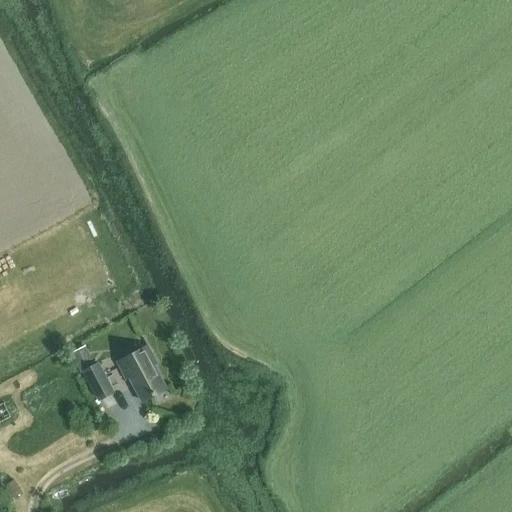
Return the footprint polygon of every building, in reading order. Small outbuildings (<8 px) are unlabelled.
[(93,364),(84,345),(70,352),(80,371),(93,364)] [(147,346),(117,362),(126,378),(129,377),(142,401),(166,389),(153,364),(156,363),(147,346)] [(113,392),(98,363),(84,371),(99,399),(113,392)] [(0,422),(11,417),(4,402),(0,404),(0,422)] [(21,493),(13,479),(6,484),(14,497),(21,493)]
